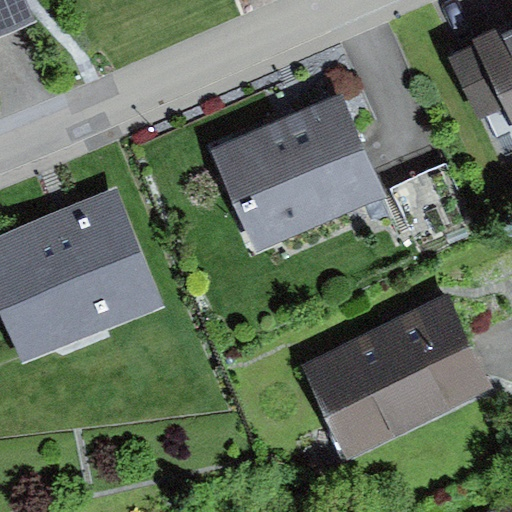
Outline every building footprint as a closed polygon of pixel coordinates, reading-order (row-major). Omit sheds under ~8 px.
[(29,0),(0,0),(0,26),(35,13),(29,0)] [(480,39),(458,49),(483,104),(511,90),(511,6),(473,25),(480,39)] [(343,85),(212,143),(255,241),(387,184),(343,85)] [(118,183),(0,228),(0,296),(22,355),(163,300),(118,183)] [(452,294),(320,361),(368,454),(499,387),(452,294)] [(511,511),(511,497),(480,511),(511,511)]
